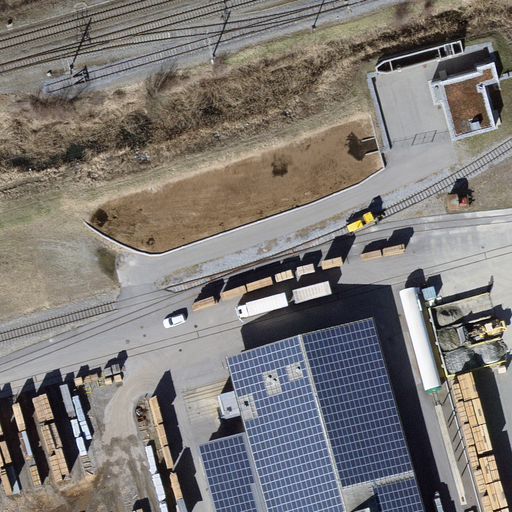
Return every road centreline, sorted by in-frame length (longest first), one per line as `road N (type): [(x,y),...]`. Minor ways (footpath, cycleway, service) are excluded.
road 1 (motorway): [(511,121),(0,260)]
road 2 (motorway): [(0,320),(511,183)]
road 3 (unknown): [(215,511),(183,385),(185,348),(222,325),(342,286)]
